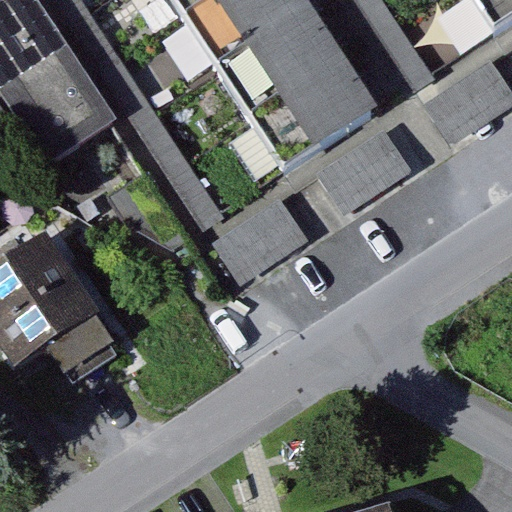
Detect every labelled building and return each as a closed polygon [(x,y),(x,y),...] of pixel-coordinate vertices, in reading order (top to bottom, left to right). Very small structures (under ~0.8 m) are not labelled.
[(0,122),(39,184),(112,139),(23,0),(8,0),(0,5),(0,122)] [(172,0),(286,173),(373,120),(298,0),(172,0)] [(511,0),(472,0),(496,35),(511,25),(511,0)] [(511,93),(491,62),(422,107),(451,150),(511,109),(511,93)] [(127,121),(202,234),(223,220),(148,107),(127,121)] [(384,131),(315,177),(344,219),(412,174),(384,131)] [(280,200),(212,246),(240,288),(309,243),(280,200)] [(92,327),(41,249),(0,275),(0,354),(15,378),(92,327)]
